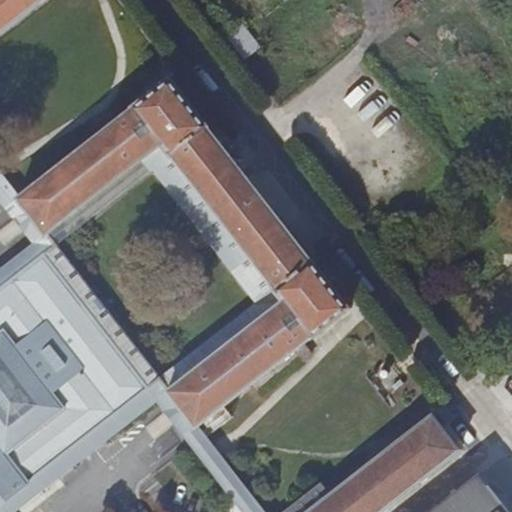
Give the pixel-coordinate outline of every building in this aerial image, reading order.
[(0,0),(0,36),(46,0),(0,0)] [(511,0),(490,0),(491,0),(511,39),(511,0)] [(242,22),(226,34),(245,59),(261,47),(242,22)] [(169,78),(19,198),(17,200),(45,235),(161,144),(283,301),(169,395),(196,429),(198,427),(254,383),(262,394),(311,356),(303,344),(351,308),(169,78)] [(45,235),(53,246),(152,169),(256,305),(159,382),(169,395),(283,301),(161,144),(45,235)] [(0,269),(0,288),(53,246),(45,235),(17,200),(19,198),(0,173),(0,201),(6,209),(33,244),(0,269)] [(0,511),(32,511),(88,471),(80,462),(72,451),(159,382),(53,246),(0,288),(0,511)] [(511,365),(495,379),(511,400),(511,365)] [(72,451),(80,462),(157,402),(242,511),(243,510),(256,501),(198,427),(196,429),(169,395),(159,382),(72,451)] [(286,511),(264,511),(256,501),(243,510),(244,511),(384,511),(462,451),(434,414),(330,496),(322,485),(286,511)] [(431,511),(510,511),(503,503),(511,495),(511,482),(504,472),(488,486),(480,474),(431,511)]
